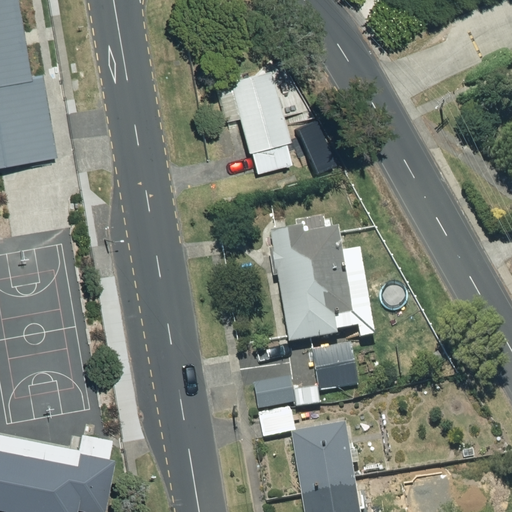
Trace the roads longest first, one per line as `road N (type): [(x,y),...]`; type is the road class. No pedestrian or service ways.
road 1 (tertiary): [(112,0),(199,511)]
road 2 (tertiary): [(364,94),(511,354)]
road 3 (residential): [(364,94),(511,31)]
